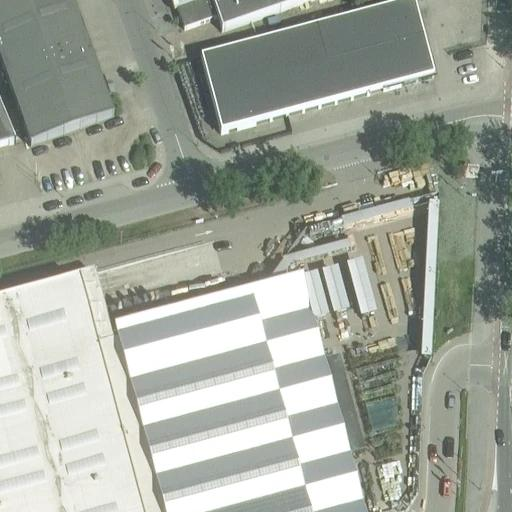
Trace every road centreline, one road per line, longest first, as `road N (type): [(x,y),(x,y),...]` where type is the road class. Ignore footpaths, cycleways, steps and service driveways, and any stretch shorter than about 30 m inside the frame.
road 1 (unclassified): [(195,193),(465,121),(511,118)]
road 2 (unclassified): [(126,0),(195,193)]
road 3 (unclassified): [(0,246),(195,193)]
road 4 (tertiary): [(511,202),(504,367)]
road 5 (tertiary): [(504,367),(510,511)]
